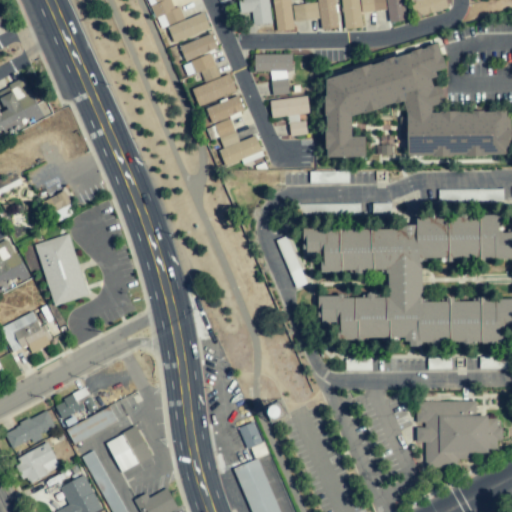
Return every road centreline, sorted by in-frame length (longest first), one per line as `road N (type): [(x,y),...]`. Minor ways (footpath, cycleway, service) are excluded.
road 1 (primary): [(209,511),(189,439),(175,314),(120,160)]
road 2 (residential): [(0,405),(175,314)]
road 3 (primary): [(120,160),(47,0)]
